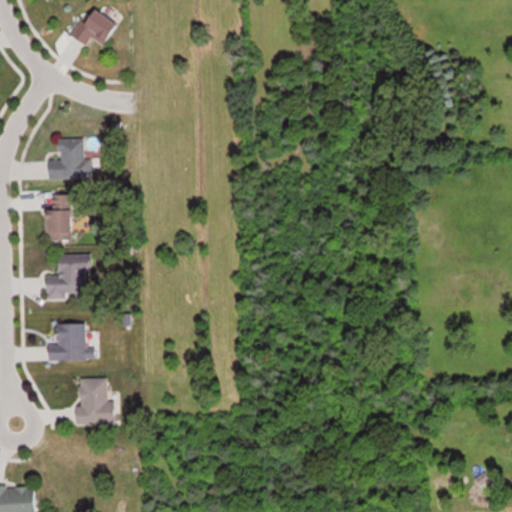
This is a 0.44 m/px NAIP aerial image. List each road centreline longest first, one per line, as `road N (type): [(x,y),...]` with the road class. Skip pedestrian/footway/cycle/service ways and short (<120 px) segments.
road 1 (residential): [(47,78),(4,164),(7,401),(17,423)]
road 2 (residential): [(0,0),(11,31),(47,78),(117,104)]
